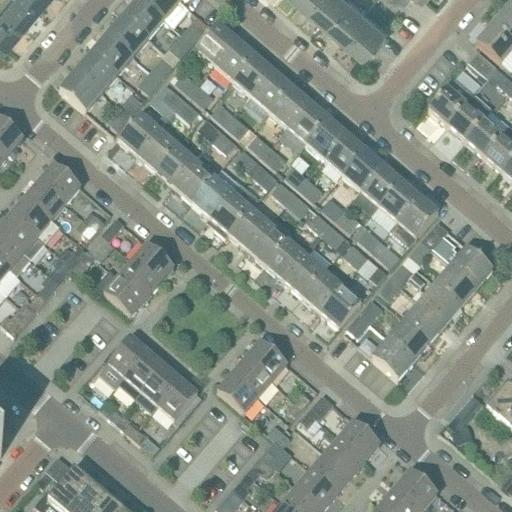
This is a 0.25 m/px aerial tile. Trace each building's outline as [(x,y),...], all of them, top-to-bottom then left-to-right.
[(22,0),(0,0),(0,12),(20,29),(36,11),(22,0)] [(22,0),(36,11),(45,0),(22,0)] [(139,0),(137,2),(164,25),(180,6),(172,0),(139,0)] [(293,0),(305,10),(312,0),(293,0)] [(323,25),(344,0),(312,0),(305,10),(323,25)] [(341,41),(364,14),(347,0),(344,0),(323,25),(341,41)] [(409,0),(389,0),(401,10),(409,0)] [(137,2),(122,21),(148,43),(164,25),(137,2)] [(511,14),(507,10),(491,28),(511,46),(511,14)] [(0,44),(4,48),(20,29),(0,12),(0,44)] [(383,31),(364,14),(341,41),(361,57),(383,31)] [(122,21),(106,39),(132,62),(148,43),(122,21)] [(193,25),(180,39),(192,49),(204,34),(193,25)] [(214,70),(236,44),(217,28),(194,54),(214,70)] [(511,46),(491,28),(475,47),(510,77),(511,75),(511,46)] [(132,62),(106,39),(90,57),(117,80),(132,62)] [(168,54),(179,63),(192,49),(180,39),(168,54)] [(232,86),(254,60),(236,44),(214,70),(232,86)] [(496,73),(477,56),(468,67),(487,84),(488,82),(496,73)] [(90,57),(75,76),(101,98),(117,80),(90,57)] [(250,102),(273,76),(254,60),(232,86),(250,102)] [(161,62),(149,76),(160,86),(172,71),(161,62)] [(85,117),(101,98),(75,76),(58,94),(61,97),(85,117)] [(137,91),(148,100),(160,86),(149,76),(137,91)] [(269,117),(291,91),(273,76),(250,102),(269,117)] [(174,88),(188,100),(198,89),(183,77),(174,88)] [(511,86),(504,80),(497,89),(507,97),(511,91),(511,86)] [(454,83),(427,114),(446,131),(473,99),(454,83)] [(212,102),(198,89),(188,100),(203,112),(212,102)] [(287,133),(309,107),(291,91),(269,117),(287,133)] [(175,116),(184,105),(170,92),(161,103),(175,116)] [(130,98),(118,113),(129,122),(141,108),(130,98)] [(446,131),(465,146),(483,125),(492,115),(473,99),(446,131)] [(189,128),(199,117),(184,105),(175,116),(189,128)] [(306,149),(328,123),(309,107),(287,133),(306,149)] [(210,119),(225,131),(234,121),(220,108),(210,119)] [(106,127),(117,136),(129,122),(118,113),(106,127)] [(139,119),(117,145),(136,161),(158,135),(139,119)] [(248,133),(234,121),(225,131),(239,144),(248,133)] [(324,165),(346,139),(328,123),(306,149),(324,165)] [(0,153),(8,160),(22,144),(0,124),(0,153)] [(211,147),(221,136),(206,124),(197,135),(211,147)] [(465,146),(483,162),(501,141),(483,125),(465,146)] [(501,141),(483,162),(501,177),(511,164),(511,131),(510,130),(501,141)] [(136,161),(154,177),(176,151),(158,135),(136,161)] [(226,159),(235,148),(221,136),(211,147),(226,159)] [(247,150),(261,163),(270,152),(256,139),(247,150)] [(342,180),(364,154),(346,139),(324,165),(342,180)] [(176,151),(154,177),(172,192),(195,166),(176,151)] [(285,164),(270,152),(261,163),(275,175),(285,164)] [(360,196),(383,170),(364,154),(342,180),(360,196)] [(248,178),(257,167),(243,155),(233,166),(248,178)] [(195,166),(172,193),(180,200),(181,199),(191,208),(213,182),(202,173),(210,163),(203,157),(195,166)] [(511,164),(501,177),(511,186),(511,164)] [(262,190),(272,180),(257,167),(248,178),(262,190)] [(38,186),(65,210),(80,193),(53,170),(38,186)] [(378,212),(401,186),(383,170),(360,196),(378,212)] [(284,182),(298,195),(308,184),(293,171),(284,182)] [(213,182),(191,208),(209,224),(231,198),(213,182)] [(322,196),(308,184),(298,195),(312,207),(322,196)] [(24,203),(51,226),(65,210),(38,186),(24,203)] [(397,227),(419,201),(401,186),(378,212),(397,227)] [(285,210),(294,199),(280,187),(271,198),(285,210)] [(231,198),(208,224),(216,230),(213,233),(224,243),(228,239),(228,240),(250,214),(231,198)] [(299,222),(309,211),(294,199),(285,210),(299,222)] [(397,227),(390,235),(409,251),(415,243),(432,224),(438,217),(437,217),(419,201),(397,227)] [(59,233),(51,226),(24,203),(10,219),(37,242),(45,249),(59,233)] [(320,213),(335,226),(344,215),(330,203),(320,213)] [(250,214),(228,240),(246,256),(268,229),(250,214)] [(358,227),(344,215),(335,226),(349,238),(358,227)] [(321,241),(331,230),(316,218),(307,229),(321,241)] [(37,242),(10,219),(0,230),(0,239),(23,259),(37,242)] [(88,229),(96,236),(103,227),(95,220),(88,229)] [(108,247),(123,230),(115,223),(101,240),(108,247)] [(437,227),(421,246),(432,255),(449,271),(476,293),(492,274),(466,251),(465,252),(456,262),(453,260),(456,257),(453,254),(455,252),(443,242),(447,236),(437,227)] [(81,237),(89,244),(96,236),(88,229),(81,237)] [(246,256),(264,271),(286,245),(268,229),(246,256)] [(336,254),(345,243),(331,230),(321,241),(336,254)] [(357,245),(371,257),(380,246),(366,234),(357,245)] [(30,265),(23,259),(0,239),(0,267),(9,275),(16,281),(30,265)] [(108,247),(101,240),(93,248),(101,255),(108,247)] [(264,271),(282,287),(305,261),(286,245),(264,271)] [(380,246),(371,257),(390,273),(399,262),(380,246)] [(432,255),(421,246),(408,260),(419,270),(432,255)] [(65,266),(73,273),(80,264),(78,262),(83,256),(83,253),(82,252),(77,249),(71,256),(72,257),(65,266)] [(146,249),(131,266),(158,289),(173,273),(146,249)] [(358,273),(367,262),(353,249),(343,260),(358,273)] [(305,261),(282,287),(301,302),(323,276),(305,261)] [(80,264),(73,273),(80,279),(88,271),(80,264)] [(54,271),(47,280),(58,289),(70,276),(73,273),(65,266),(58,274),(54,271)] [(131,266),(117,283),(144,306),(158,289),(131,266)] [(0,285),(9,275),(0,267),(0,285)] [(413,278),(402,268),(389,282),(400,292),(413,278)] [(369,282),(377,289),(386,278),(378,271),(369,282)] [(449,271),(434,289),(460,311),(476,293),(449,271)] [(108,275),(94,292),(129,322),(130,322),(144,306),(117,283),(108,275)] [(301,302),(319,318),(341,292),(323,276),(301,302)] [(43,291),(36,299),(44,306),(58,289),(47,280),(40,288),(43,291)] [(400,292),(389,282),(377,297),(388,306),(400,292)] [(434,289),(418,307),(444,330),(460,311),(434,289)] [(341,292),(319,318),(338,334),(360,308),(341,292)] [(26,305),(17,315),(28,325),(44,306),(36,299),(29,308),(26,305)] [(371,305),(358,319),(369,328),(381,314),(371,305)] [(418,307),(403,325),(429,348),(444,330),(418,307)] [(5,320),(0,326),(0,330),(14,342),(28,325),(17,315),(10,324),(5,320)] [(369,328),(358,319),(346,334),(357,343),(369,328)] [(403,325),(387,343),(413,366),(429,348),(403,325)] [(129,343),(98,379),(115,394),(118,390),(147,357),(130,342),(129,343)] [(413,366),(387,343),(371,362),(396,384),(397,385),(413,366)] [(244,364),(271,387),(286,370),(259,347),(244,364)] [(135,404),(163,371),(147,357),(118,390),(135,404)] [(231,380),(258,403),(271,387),(244,364),(231,380)] [(151,418),(157,412),(180,385),(163,371),(135,404),(151,418)] [(216,397),(243,420),(258,403),(231,380),(216,397)] [(197,399),(180,385),(157,412),(174,426),(197,399)] [(511,391),(507,387),(486,411),(493,418),(492,420),(496,423),(498,422),(511,434),(511,391)] [(294,406),(302,413),(310,404),(302,398),(294,406)] [(321,400),(307,417),(315,424),(318,426),(332,410),(321,400)] [(469,403),(462,411),(470,418),(477,410),(469,403)] [(104,406),(98,414),(107,422),(113,414),(104,406)] [(287,415),(295,422),(302,413),(294,406),(287,415)] [(308,432),(315,424),(307,417),(299,425),(308,432)] [(379,449),(352,426),(338,443),(364,466),(379,449)] [(122,435),(130,442),(137,434),(129,427),(122,435)] [(274,430),(266,439),(274,446),(282,437),(274,430)] [(463,432),(452,436),(456,447),(467,443),(463,432)] [(137,434),(130,442),(139,450),(146,442),(137,434)] [(274,446),(282,452),(289,443),(282,437),(274,446)] [(338,443),(324,459),(351,482),(364,466),(338,443)] [(282,452),(274,446),(266,454),(274,461),(282,452)] [(351,482),(324,459),(309,476),(336,499),(351,482)] [(261,476),(253,469),(246,478),(253,485),(261,476)] [(33,511),(70,511),(90,490),(73,475),(52,500),(47,496),(33,511)] [(53,482),(45,476),(35,488),(42,494),(53,482)] [(309,476),(295,492),(318,511),(325,511),(336,499),(309,476)] [(395,493),(417,511),(424,511),(436,499),(409,476),(395,493)] [(511,476),(500,490),(509,497),(511,493),(511,476)] [(246,478),(231,495),(242,504),(249,496),(246,493),(253,485),(246,478)] [(70,511),(99,511),(106,504),(90,490),(70,511)] [(318,511),(295,492),(281,509),(284,511),(318,511)] [(381,509),(384,511),(417,511),(395,493),(381,509)] [(235,511),(242,504),(231,495),(216,511),(235,511)]
